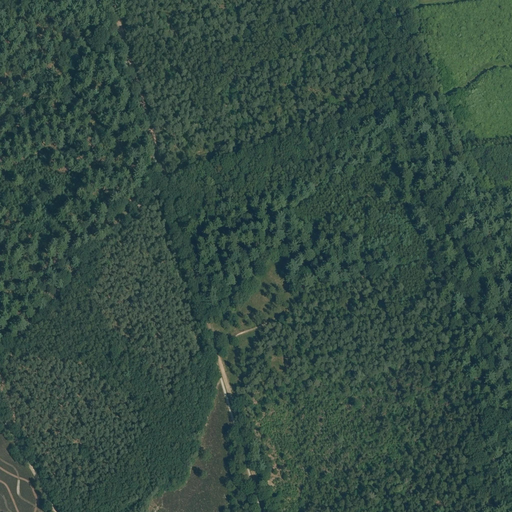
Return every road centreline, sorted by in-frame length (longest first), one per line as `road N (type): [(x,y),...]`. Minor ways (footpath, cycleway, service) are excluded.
road 1 (track): [(489,239),(316,292),(218,354)]
road 2 (track): [(165,179),(439,95)]
road 3 (track): [(161,181),(0,356)]
road 4 (track): [(165,179),(218,354)]
road 5 (track): [(489,239),(439,95)]
road 6 (track): [(224,376),(265,511)]
road 7 (track): [(126,50),(165,179)]
